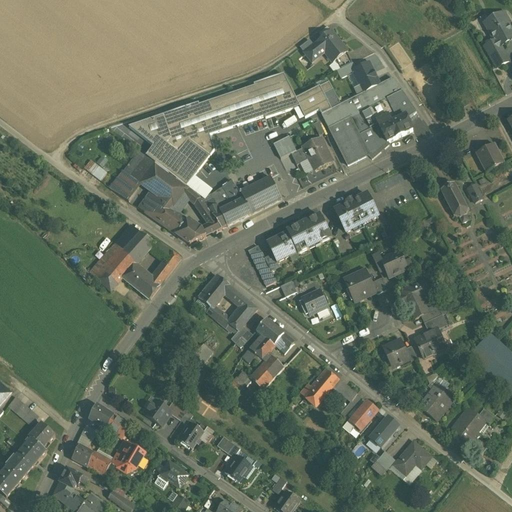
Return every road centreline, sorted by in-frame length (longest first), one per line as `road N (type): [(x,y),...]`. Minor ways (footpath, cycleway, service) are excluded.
road 1 (track): [(51,164),(77,135),(266,70),(350,0)]
road 2 (secondary): [(207,255),(439,141)]
road 3 (residential): [(329,358),(511,501)]
road 4 (residential): [(95,395),(259,511)]
road 5 (secondary): [(95,395),(132,333),(207,255)]
road 6 (residential): [(439,141),(381,53),(335,17)]
road 7 (residential): [(207,255),(329,358)]
road 8 (secondary): [(38,511),(95,395)]
